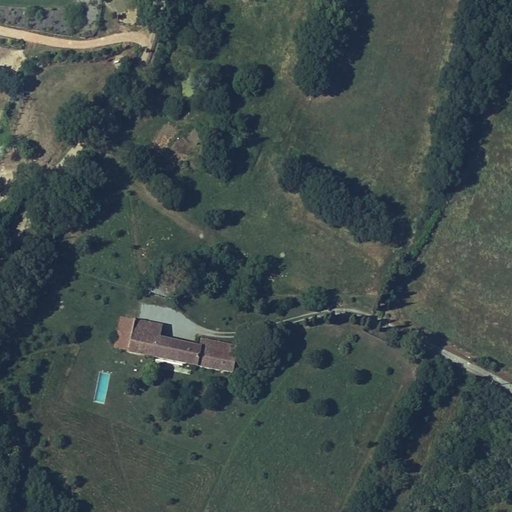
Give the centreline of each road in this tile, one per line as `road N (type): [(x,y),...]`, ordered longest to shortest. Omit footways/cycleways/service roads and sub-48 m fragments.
road 1 (unclassified): [(511,389),(200,231),(105,169),(0,170)]
road 2 (track): [(0,297),(152,34),(155,0)]
road 3 (track): [(141,316),(227,334),(322,313),(372,316)]
road 4 (track): [(152,34),(83,45),(0,29)]
